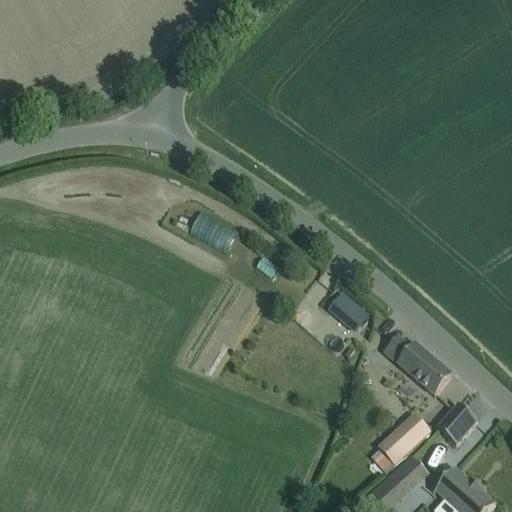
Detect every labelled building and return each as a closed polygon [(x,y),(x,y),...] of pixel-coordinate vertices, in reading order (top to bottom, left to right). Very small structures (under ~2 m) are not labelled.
[(262,260),(255,269),(270,280),(277,270),(262,260)] [(398,340),(387,352),(401,364),(398,368),(434,399),(450,379),(450,380),(451,378),(415,347),(412,351),(398,340)] [(477,425),(459,408),(458,408),(437,432),(456,449),(477,425)] [(415,419),(379,451),(395,468),(431,436),(415,419)] [(410,460),(367,501),(376,511),(381,511),(392,501),(387,496),(417,467),(410,460)] [(455,472),(441,487),(435,495),(436,496),(436,495),(454,511),(491,511),(495,508),(481,496),(482,494),(470,483),(469,485),(455,472)]
